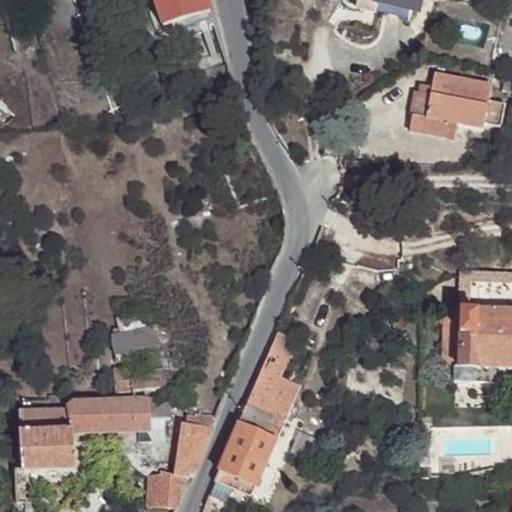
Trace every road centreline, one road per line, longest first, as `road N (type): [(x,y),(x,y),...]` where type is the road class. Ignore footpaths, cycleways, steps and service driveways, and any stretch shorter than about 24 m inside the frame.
road 1 (residential): [(192,511),(298,250),(301,200),(247,93),(229,0)]
road 2 (track): [(301,200),(332,180),(511,177)]
